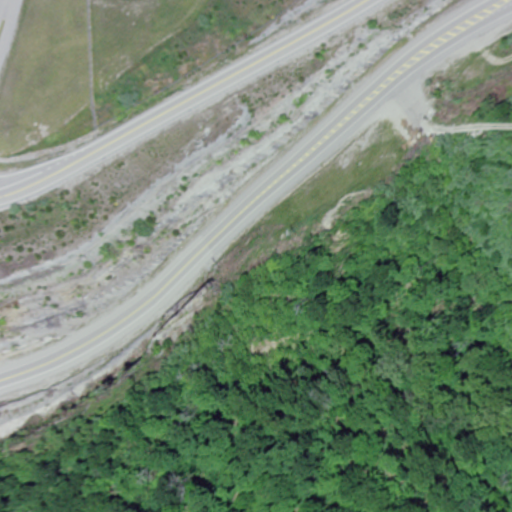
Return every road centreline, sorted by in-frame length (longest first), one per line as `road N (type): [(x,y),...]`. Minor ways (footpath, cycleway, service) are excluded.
road 1 (secondary): [(496,0),(369,86),(121,299),(53,344),(0,366)]
road 2 (residential): [(0,196),(95,154),(355,0)]
